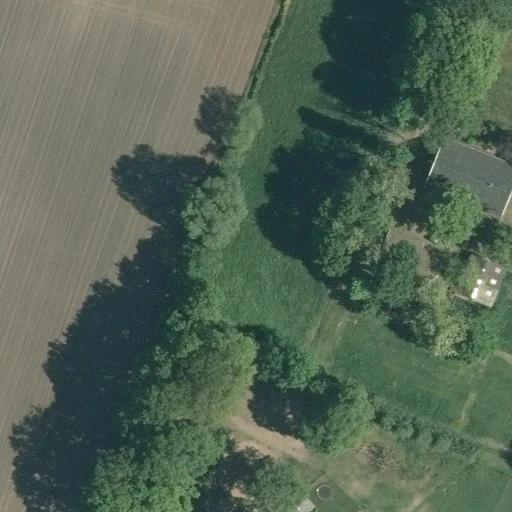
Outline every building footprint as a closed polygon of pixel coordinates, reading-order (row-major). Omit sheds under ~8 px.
[(448,197),(468,149),(444,139),(424,187),(448,197)] [(511,186),(511,166),(468,149),(448,197),(500,217),(511,186)] [(443,258),(421,248),(423,245),(390,231),(379,258),(413,272),(411,277),(431,286),(443,258)] [(494,264),(476,257),(461,294),(479,302),(494,264)] [(409,314),(417,297),(370,276),(362,293),(409,314)]
